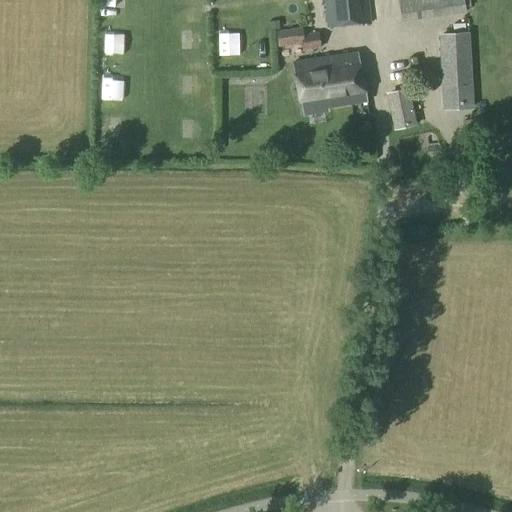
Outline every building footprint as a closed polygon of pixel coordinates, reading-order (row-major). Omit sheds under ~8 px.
[(324,0),(327,27),(371,24),(368,0),(324,0)] [(396,0),(400,22),(466,13),(465,9),(471,8),(469,0),(396,0)] [(193,43),(194,19),(171,19),(171,42),(193,43)] [(210,21),(211,43),(231,43),(230,20),(210,21)] [(95,21),(95,40),(115,40),(115,22),(95,21)] [(303,37),(300,37),(301,43),(302,52),(320,49),(318,34),(303,37)] [(467,35),(439,36),(444,111),(472,109),(467,35)] [(357,52),(293,62),(302,111),(324,107),(324,106),(364,100),(357,52)] [(113,85),(114,66),(93,65),(92,84),(113,85)] [(170,65),(170,85),(192,86),(192,65),(170,65)] [(250,69),(228,71),(231,100),(253,98),(250,69)] [(408,90),(386,95),(394,131),(416,126),(408,90)] [(112,125),(111,106),(92,107),(93,126),(112,125)]
